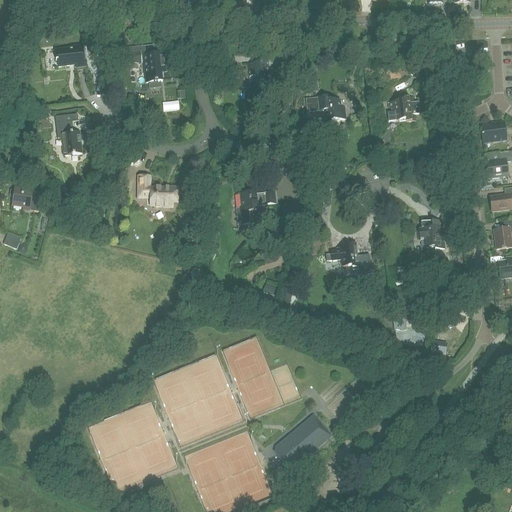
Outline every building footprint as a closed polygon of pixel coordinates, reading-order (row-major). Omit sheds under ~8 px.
[(77,68),(85,67),(82,47),(71,48),(71,49),(58,51),(59,59),(55,59),(55,61),(57,61),(58,68),(76,66),(77,68)] [(145,56),(144,47),(131,48),(125,49),(125,55),(124,55),(124,59),(125,65),(143,63),(146,84),(149,83),(150,86),(152,87),(155,88),(157,87),(159,85),(159,82),(162,82),(160,68),(166,67),(165,67),(163,54),(145,56)] [(282,85),(291,83),(289,68),(280,69),(280,68),(270,70),(269,62),(248,65),(249,77),(253,76),(255,84),(265,83),(266,92),(275,90),(274,86),(282,85)] [(318,92),(317,83),(308,83),(309,92),(318,92)] [(284,96),(285,111),(293,111),(292,96),(284,96)] [(325,111),(326,122),(346,120),(345,107),(341,107),(340,101),(331,102),(330,98),(314,99),(306,100),(307,114),(325,111)] [(388,123),(406,121),(406,123),(416,122),(415,115),(420,115),(418,103),(413,103),(413,98),(403,99),(403,102),(389,103),(391,114),(387,114),(388,123)] [(82,155),(79,133),(74,134),(72,122),(78,122),(77,115),(55,118),(55,124),(57,139),(62,139),(64,157),(82,155)] [(481,128),(483,149),(484,149),(483,144),(506,141),(504,123),(493,124),(493,126),(481,128)] [(487,179),(507,177),(506,163),(511,162),(511,152),(498,154),(499,161),(485,163),(487,179)] [(137,199),(137,198),(150,198),(150,207),(162,208),(162,209),(171,208),(172,203),(177,203),(177,188),(150,188),(150,177),(137,177),(137,199)] [(505,196),(489,198),(492,218),(493,218),(492,213),(511,210),(511,205),(511,197),(511,196),(511,188),(504,190),(505,196)] [(44,207),(41,207),(42,197),(35,196),(35,192),(14,189),(14,191),(11,191),(10,192),(10,196),(10,197),(13,198),(11,206),(22,208),(22,211),(30,212),(30,211),(32,212),(32,211),(39,212),(39,213),(44,213),(44,207)] [(256,193),(240,194),(241,208),(235,209),(238,226),(255,224),(259,219),(257,207),(276,205),(275,193),(256,195),(256,193)] [(295,228),(298,216),(292,215),(293,211),(286,209),(283,221),(289,223),(288,226),(295,228)] [(504,229),(494,230),(496,250),(511,248),(511,247),(511,248),(510,234),(511,233),(511,220),(503,222),(504,229)] [(435,251),(445,249),(443,238),(441,239),(440,234),(443,233),(442,226),(432,227),(432,229),(418,230),(420,241),(424,241),(425,249),(434,248),(435,251)] [(21,240),(8,234),(3,246),(0,244),(0,249),(11,254),(13,250),(16,251),(21,240)] [(352,271),(369,269),(367,257),(357,258),(356,246),(338,248),(338,251),(331,252),(332,262),(341,260),(342,268),(351,267),(352,271)] [(510,264),(498,266),(500,280),(511,278),(511,257),(506,259),(510,259),(510,264)] [(256,305),(271,309),(274,297),(273,297),(275,288),(264,285),(262,294),(260,293),(256,305)] [(291,297),(282,294),(279,306),(289,308),(291,297)] [(374,312),(389,309),(387,298),(379,299),(379,302),(373,303),(374,312)] [(402,298),(390,300),(392,319),(404,317),(402,298)] [(442,342),(431,339),(427,350),(439,354),(442,342)] [(295,437),(279,451),(293,469),(310,454),(311,456),(317,451),(315,448),(326,439),(319,430),(322,427),(314,417),(293,434),(295,437)] [(291,484),(300,477),(296,471),(287,479),(291,484)]
